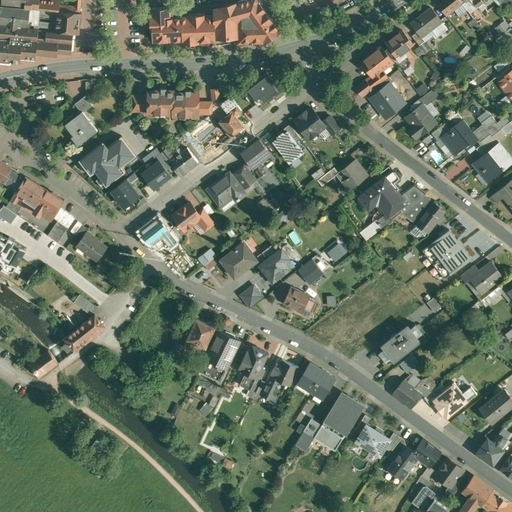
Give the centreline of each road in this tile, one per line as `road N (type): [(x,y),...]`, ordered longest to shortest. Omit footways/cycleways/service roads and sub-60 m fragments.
road 1 (residential): [(152,264),(336,360),(511,489)]
road 2 (residential): [(314,81),(511,239)]
road 3 (residential): [(314,81),(120,231)]
road 4 (secondary): [(302,45),(254,59),(125,64)]
road 5 (residential): [(120,231),(34,162),(17,127)]
road 6 (residential): [(314,81),(429,0)]
road 7 (secondary): [(125,64),(0,79)]
